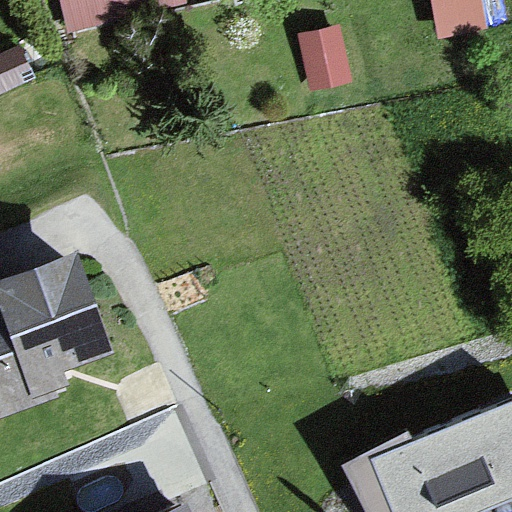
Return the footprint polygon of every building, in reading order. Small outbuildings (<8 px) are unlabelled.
[(64,0),(69,18),(136,0),(64,0)] [(479,0),(430,0),(436,32),(484,24),(479,0)] [(340,22),(300,30),(311,90),(350,83),(340,22)] [(20,44),(0,52),(0,93),(36,78),(20,44)] [(0,433),(71,407),(55,365),(118,342),(82,246),(0,276),(0,433)] [(394,426),(339,452),(366,511),(462,511),(511,489),(511,396),(508,388),(399,438),(394,426)]
